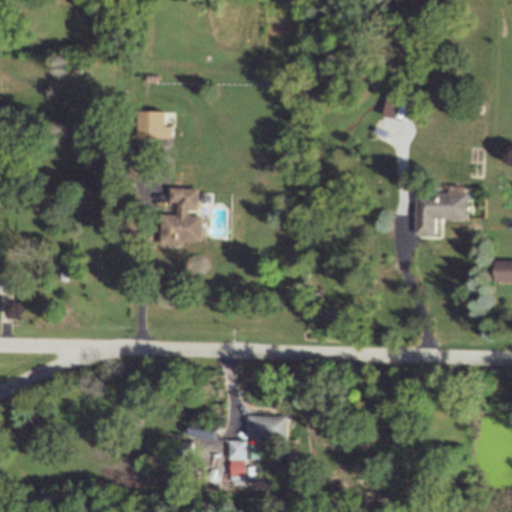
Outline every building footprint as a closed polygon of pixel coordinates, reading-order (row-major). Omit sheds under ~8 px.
[(173,126),(166,125),(167,110),(142,110),(141,136),(173,137),(173,126)] [(200,187),(171,187),(171,201),(178,201),(178,214),(162,214),(162,243),(185,244),(185,240),(204,240),(204,214),(190,214),(191,208),(200,209),(200,187)] [(471,218),(471,192),(419,191),(418,234),(438,234),(439,217),(471,218)] [(511,259),(497,259),(497,280),(511,279),(511,259)] [(0,291),(17,292),(17,272),(0,271),(0,291)] [(252,415),(291,416),(291,437),(251,435),(252,415)] [(232,480),(255,480),(256,466),(247,466),(247,457),(250,457),(250,450),(259,450),(259,446),(249,446),(249,439),(232,439),(232,480)]
